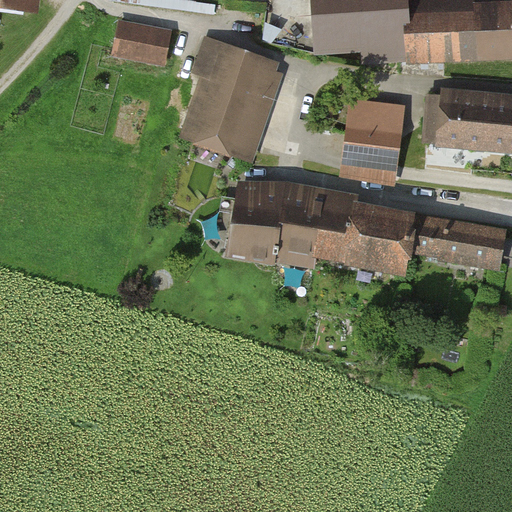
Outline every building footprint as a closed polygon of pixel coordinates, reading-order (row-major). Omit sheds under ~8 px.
[(46,0),(0,0),(0,14),(45,18),(46,0)] [(366,68),(511,61),(511,7),(476,9),(475,2),(411,5),(410,0),(316,0),(319,60),(366,58),(366,68)] [(175,37),(120,29),(115,62),(170,70),(175,37)] [(256,167),(288,68),(212,44),(180,143),(256,167)] [(511,99),(434,93),(431,143),(511,149),(511,99)] [(353,101),(344,172),(394,179),(403,108),(353,101)] [(352,271),(362,211),(353,209),(355,201),(285,189),(246,188),(234,260),(317,274),(318,265),(352,271)] [(509,236),(362,211),(352,271),(413,282),(416,262),(502,277),(509,236)]
